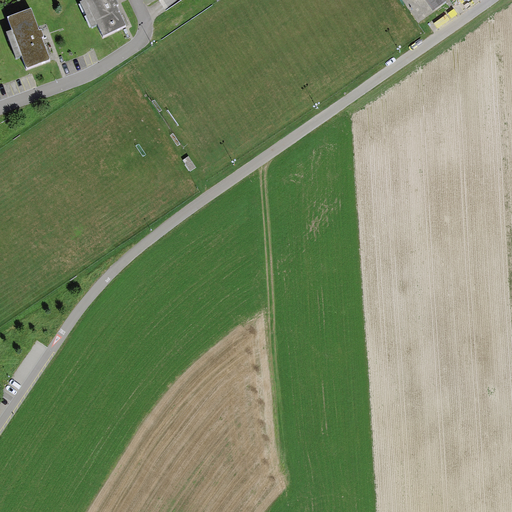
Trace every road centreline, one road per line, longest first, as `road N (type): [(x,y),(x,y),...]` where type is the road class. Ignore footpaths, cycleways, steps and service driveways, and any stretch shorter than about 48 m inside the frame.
road 1 (unclassified): [(0,426),(119,265),(491,0)]
road 2 (residential): [(0,108),(102,68),(133,47),(145,31),(136,0)]
